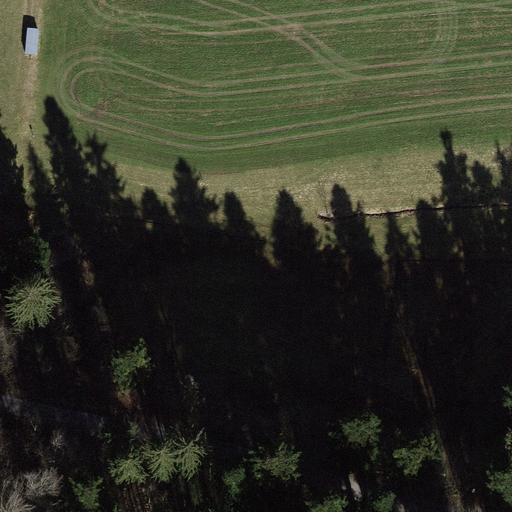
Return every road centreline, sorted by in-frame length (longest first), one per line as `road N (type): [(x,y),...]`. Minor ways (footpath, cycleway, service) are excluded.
road 1 (track): [(0,402),(218,450),(414,511)]
road 2 (track): [(38,0),(25,131)]
